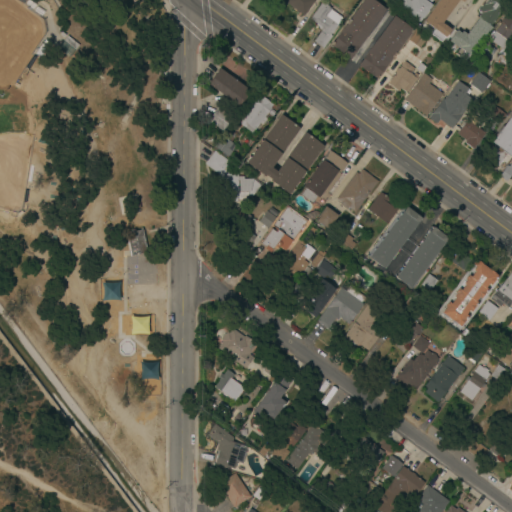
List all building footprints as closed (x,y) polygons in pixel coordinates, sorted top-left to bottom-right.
[(303,16),(284,2),(285,0),(312,0),(314,1),(303,16)] [(348,60),(330,46),(363,0),(371,0),(385,10),(348,60)] [(432,0),(429,4),(431,6),(418,23),(396,6),(400,0),(407,0),(409,1),(409,0),(432,0)] [(465,0),(463,3),(460,0),(458,0),(441,23),(450,31),(445,38),(444,37),(440,42),(431,35),(434,30),(423,21),(439,0),(465,0)] [(475,51),(474,50),(469,56),(457,48),(454,52),(443,44),(454,29),(460,34),(462,32),(466,35),(478,19),(478,18),(481,14),(479,12),(487,0),(506,0),(508,1),(490,26),(491,28),(475,51)] [(322,49),(313,42),(320,31),(320,30),(321,28),(310,19),(322,2),(331,9),(331,10),(343,19),(330,35),(332,36),(322,49)] [(511,54),(508,60),(499,53),(501,49),(488,40),(511,6),(511,37),(511,39),(511,54)] [(376,80),(356,66),(393,15),(413,30),(376,80)] [(420,49),(409,41),(418,30),(428,38),(420,49)] [(70,55),(68,58),(57,49),(64,40),(58,35),(62,31),(80,45),(75,51),(79,54),(75,59),(70,55)] [(411,72),(408,70),(406,72),(407,73),(409,72),(410,73),(409,74),(412,76),(413,73),(417,76),(415,79),(404,93),(400,90),(399,90),(398,89),(396,91),(387,84),(403,61),(413,69),(411,72)] [(238,108),(207,85),(218,69),(249,92),(238,108)] [(467,83),(477,71),(489,81),(480,93),(467,83)] [(425,117),(403,101),(423,74),(432,81),(429,85),(442,95),(425,117)] [(441,98),(443,99),(456,80),(470,90),(464,98),(467,100),(460,111),(462,112),(450,128),(438,119),(435,123),(427,117),(441,98)] [(272,105),(270,108),(263,118),(265,119),(261,125),(259,124),(253,130),(250,133),(239,124),(240,123),(240,120),(239,119),(256,97),(260,100),(262,97),(272,105)] [(497,125),(485,114),(493,104),(506,115),(497,125)] [(222,131),(208,121),(217,108),(231,118),(222,131)] [(511,153),(509,157),(505,154),(497,166),(485,157),(493,145),(490,143),(511,113),(511,153)] [(276,172),(305,133),(323,147),(288,194),(269,180),(269,179),(265,176),(264,177),(246,164),(281,116),(299,129),(270,168),(276,172)] [(472,151),(454,138),(466,121),(484,134),(472,151)] [(228,157),(212,147),(220,136),(232,144),(228,149),(231,152),(228,157)] [(231,170),(237,170),(237,177),(243,177),(243,180),(252,179),(261,186),(250,200),(237,202),(218,203),(217,174),(204,165),(214,152),(227,162),(225,165),(231,170)] [(346,164),(339,174),(340,175),(325,195),(321,192),(318,197),(315,196),(310,203),(300,196),(305,189),(302,187),(321,160),(324,161),(330,152),(346,164)] [(511,178),(510,177),(506,183),(499,178),(507,166),(509,168),(511,163),(511,178)] [(377,182),(354,213),(347,208),(346,210),(340,205),(341,204),(336,200),(355,174),(357,175),(361,170),(377,182)] [(386,226),(367,211),(380,193),(400,207),(386,226)] [(130,208),(128,199),(136,198),(137,206),(130,208)] [(284,250),(278,246),(277,247),(273,245),(268,253),(255,244),(266,228),(257,221),(265,210),(276,218),(285,205),(306,220),(290,242),(284,250)] [(327,230),(315,221),(325,207),(337,216),(327,230)] [(382,269),(367,258),(405,208),(420,219),(382,269)] [(250,244),(248,243),(241,254),(224,242),(244,213),(252,218),(244,230),(255,237),(250,244)] [(305,243),(300,239),(309,226),(314,230),(305,243)] [(409,289),(394,278),(431,227),(446,238),(409,289)] [(130,256),(125,234),(142,230),(147,253),(130,256)] [(350,252),(338,242),(345,233),(352,239),(351,242),(355,245),(350,252)] [(305,245),(305,244),(314,251),(307,261),(304,258),(302,260),(308,264),(305,267),(311,271),(302,283),(279,265),(298,240),(305,245)] [(463,272),(446,259),(453,249),(470,261),(463,272)] [(322,254),(323,252),(324,254),(321,258),(322,258),(314,269),(308,264),(316,254),(318,251),(322,254)] [(487,270),(487,269),(493,274),(496,276),(495,278),(495,279),(490,286),(489,285),(489,286),(486,284),(483,288),(486,290),(485,291),(486,292),(480,300),(477,297),(473,302),(476,304),(469,313),(466,311),(463,315),(465,317),(465,318),(466,319),(459,327),(458,326),(458,327),(455,325),(454,326),(449,322),(450,321),(446,318),(445,319),(439,315),(440,313),(444,307),(443,306),(446,302),(449,304),(453,299),(451,298),(454,294),(453,293),(456,289),(459,291),(463,285),(461,284),(464,281),(463,280),(466,275),(469,277),(472,272),(471,271),(474,267),(471,264),(475,260),(480,264),(479,264),(487,270)] [(329,279),(325,276),(323,278),(314,272),(321,261),(335,272),(329,279)] [(511,300),(506,308),(501,304),(498,307),(488,299),(511,272),(511,300)] [(429,291),(421,285),(428,276),(436,282),(429,291)] [(315,319),(301,308),(320,281),(335,291),(315,319)] [(99,283),(100,301),(117,300),(116,283),(99,283)] [(365,298),(361,304),(363,305),(348,326),(338,319),(336,321),(334,320),(327,330),(316,322),(341,289),(345,292),(349,287),(365,298)] [(367,351),(358,344),(357,346),(343,336),(371,298),(385,308),(376,320),(385,327),(367,351)] [(413,317),(402,309),(409,298),(421,307),(413,317)] [(488,320),(477,313),(486,301),(496,309),(488,320)] [(406,347),(400,342),(405,337),(395,329),(406,316),(421,328),(413,338),(406,347)] [(242,338),(244,336),(255,344),(247,355),(252,358),(244,369),(216,349),(221,343),(219,341),(221,339),(220,338),(223,334),(224,335),(226,332),(227,333),(231,329),(242,338)] [(421,354),(412,347),(419,337),(429,343),(421,354)] [(463,354),(471,344),(482,352),(474,362),(463,354)] [(511,363),(511,365),(500,356),(508,344),(511,347),(511,363)] [(438,359),(415,390),(407,384),(405,387),(394,379),(409,359),(412,362),(418,354),(422,357),(427,351),(438,359)] [(437,403),(423,392),(427,388),(424,387),(448,356),(464,369),(446,391),(437,403)] [(273,379),(262,371),(267,364),(278,372),(273,379)] [(482,369),(483,367),(488,371),(487,373),(489,374),(482,384),(484,385),(482,388),(480,387),(470,401),(458,393),(466,382),(464,380),(466,377),(468,378),(477,365),(482,369)] [(500,383),(491,376),(498,365),(507,372),(500,383)] [(230,379),(243,389),(234,402),(214,388),(219,380),(217,378),(220,374),(222,375),(226,370),(233,375),(230,379)] [(273,428),(252,413),(280,374),(291,382),(279,398),(285,402),(281,407),(285,411),(273,428)] [(290,449),(275,437),(292,416),(306,428),(290,449)] [(321,451),(315,447),(309,456),(307,454),(295,470),(284,462),(296,445),(297,446),(304,436),(303,435),(311,424),(321,432),(318,435),(327,442),(321,451)] [(242,464),(237,463),(235,471),(214,465),(217,451),(216,451),(218,444),(206,436),(215,425),(235,439),(232,443),(246,446),(242,464)] [(371,470),(357,460),(361,454),(355,450),(363,438),(383,453),(371,470)] [(279,464),(269,456),(280,442),(284,445),(281,448),(288,453),(279,464)] [(497,459),(490,454),(496,445),(503,450),(497,459)] [(392,477),(381,469),(390,456),(402,464),(392,477)] [(413,497),(407,492),(392,511),(378,511),(373,508),(403,467),(424,482),(413,497)] [(232,510),(225,499),(228,497),(219,484),(236,474),(251,498),(232,510)] [(331,503),(315,491),(324,480),(340,491),(331,503)] [(261,503),(251,496),(262,482),(271,490),(261,503)] [(440,511),(415,511),(411,509),(427,487),(448,502),(440,511)]
